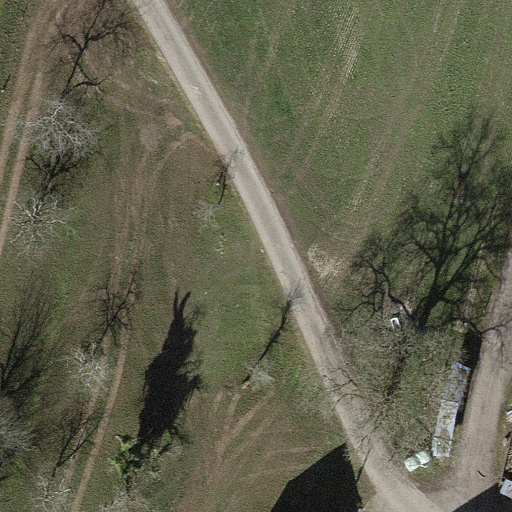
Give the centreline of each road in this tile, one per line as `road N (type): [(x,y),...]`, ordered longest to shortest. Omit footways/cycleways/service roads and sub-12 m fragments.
road 1 (residential): [(134,0),(360,421),(434,511)]
road 2 (track): [(439,511),(511,283)]
